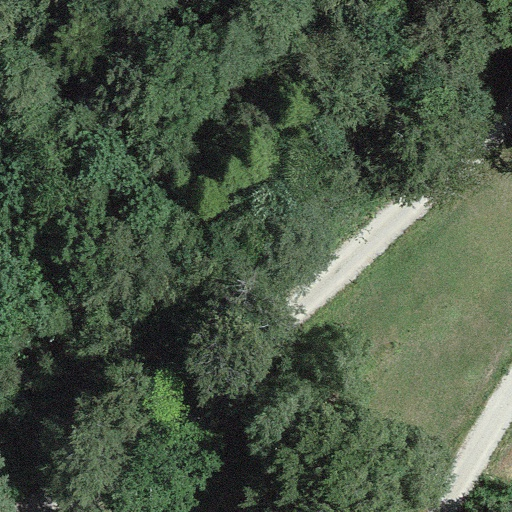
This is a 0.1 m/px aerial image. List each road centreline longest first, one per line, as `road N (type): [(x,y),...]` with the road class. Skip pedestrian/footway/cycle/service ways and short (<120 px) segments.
road 1 (track): [(53,511),(116,472),(325,298),(511,117)]
road 2 (track): [(511,403),(450,511)]
